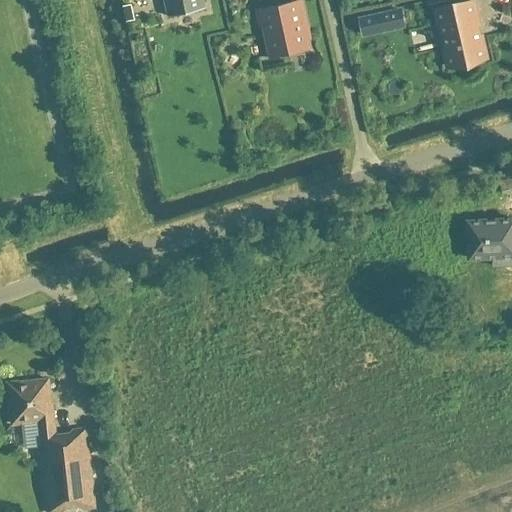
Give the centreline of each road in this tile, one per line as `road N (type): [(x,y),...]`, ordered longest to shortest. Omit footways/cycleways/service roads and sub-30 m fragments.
road 1 (residential): [(0,294),(372,178)]
road 2 (residential): [(372,178),(329,0)]
road 3 (residential): [(372,178),(511,133)]
